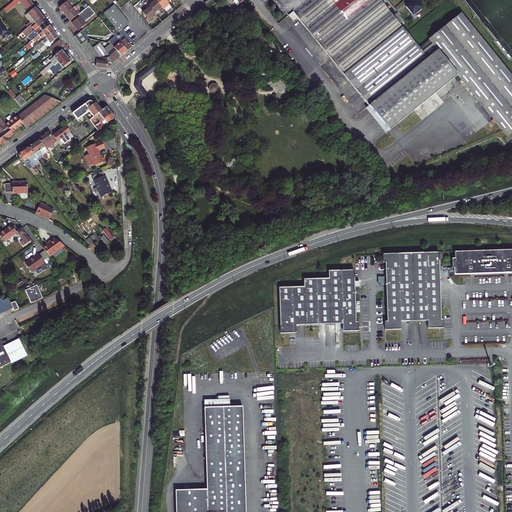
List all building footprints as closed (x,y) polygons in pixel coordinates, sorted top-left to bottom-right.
[(27,8),(33,4),(29,0),(14,0),(4,9),(7,13),(21,1),(27,8)] [(69,5),(72,3),(69,0),(68,0),(59,7),(64,14),(72,8),(69,5)] [(163,10),(161,8),(155,0),(148,5),(149,7),(154,13),(155,14),(156,15),(163,10)] [(167,2),(165,0),(154,0),(155,0),(161,8),(163,10),(169,4),(167,2)] [(393,16),(380,0),(275,0),(288,16),(289,15),(293,12),(297,18),(389,131),(457,75),(507,137),(511,132),(511,75),(461,13),(428,39),(419,48),(399,24),(393,16)] [(417,0),(413,0),(406,7),(413,15),(423,7),(417,0)] [(129,23),(128,22),(114,4),(104,13),(119,31),(122,29),(126,26),(129,23)] [(78,15),(80,13),(74,6),(72,8),(64,14),(70,21),(78,15)] [(84,22),(95,14),(89,6),(80,13),(78,15),(79,16),(72,23),(78,30),(86,24),(84,22)] [(34,23),(42,16),(35,7),(29,12),(27,14),(34,23)] [(155,14),(154,13),(149,7),(142,12),(150,22),(154,19),(152,17),(155,14)] [(234,12),(239,18),(242,16),(237,10),(234,12)] [(289,15),(293,21),(297,18),(293,12),(289,15)] [(393,16),(399,24),(403,21),(397,13),(393,16)] [(32,24),(34,23),(27,14),(25,16),(30,22),(32,24)] [(27,36),(46,21),(42,16),(34,23),(32,24),(28,28),(22,32),(26,37),(27,36)] [(37,36),(50,26),(46,21),(27,36),(29,38),(35,34),(37,36)] [(43,40),(54,31),(50,26),(37,36),(33,39),(36,42),(41,37),(43,40)] [(128,42),(131,39),(122,29),(119,31),(121,34),(118,36),(114,30),(111,33),(115,36),(127,51),(132,47),(128,42)] [(46,47),(58,37),(54,31),(43,40),(34,48),(35,49),(37,51),(39,49),(44,45),(46,47)] [(86,41),(88,39),(82,31),(75,37),(80,45),(86,41)] [(121,56),(127,51),(115,36),(112,38),(111,37),(110,38),(108,36),(104,40),(97,38),(96,41),(107,43),(109,42),(111,44),(120,55),(121,56)] [(53,54),(63,45),(59,40),(49,48),(53,54)] [(110,56),(108,53),(105,48),(103,50),(104,53),(98,57),(107,58),(110,56)] [(47,72),(66,56),(61,50),(49,60),(52,63),(44,69),(47,72)] [(62,68),(71,61),(66,56),(47,72),(49,75),(55,70),(56,73),(62,68)] [(142,81),(156,69),(152,65),(136,77),(142,81)] [(216,84),(212,83),(209,86),(208,90),(211,93),(215,93),(218,91),(218,87),(216,84)] [(141,85),(135,87),(146,103),(151,100),(141,85)] [(21,107),(25,103),(21,97),(23,95),(22,93),(14,99),(18,103),(21,107)] [(0,144),(1,144),(2,145),(10,139),(9,138),(13,134),(12,132),(23,124),(26,129),(61,102),(45,95),(17,116),(6,124),(0,116),(0,144)] [(95,102),(89,101),(76,110),(77,111),(73,114),(78,121),(83,118),(82,117),(89,111),(94,117),(102,111),(95,102)] [(94,120),(97,117),(101,122),(112,113),(107,107),(102,111),(94,117),(90,120),(92,122),(94,120)] [(112,113),(101,122),(100,122),(101,125),(96,128),(98,131),(115,118),(112,113)] [(400,124),(405,130),(414,123),(409,117),(400,124)] [(70,132),(65,126),(53,136),(58,142),(61,139),(65,144),(71,140),(67,135),(70,132)] [(54,140),(48,131),(43,135),(51,146),(54,144),(52,142),(54,140)] [(50,146),(51,146),(43,135),(38,139),(39,140),(48,151),(51,154),(53,152),(48,146),(49,145),(50,146)] [(39,140),(34,144),(43,156),(45,160),(48,157),(45,153),(48,151),(39,140)] [(102,141),(95,144),(98,150),(105,148),(102,141)] [(29,147),(37,159),(38,160),(43,156),(34,144),(29,147)] [(88,163),(91,165),(94,164),(95,166),(104,162),(101,155),(100,156),(98,150),(95,144),(87,147),(90,154),(85,156),(88,163)] [(37,159),(29,147),(24,151),(34,165),(39,162),(38,160),(37,159)] [(29,170),(34,165),(24,151),(18,155),(26,167),(29,170)] [(92,177),(93,180),(104,176),(102,172),(92,177)] [(96,186),(98,187),(100,190),(99,192),(101,197),(111,193),(107,184),(109,184),(105,175),(104,176),(93,180),(96,186)] [(12,193),(27,193),(27,182),(12,182),(12,184),(5,184),(5,193),(12,192),(12,193)] [(47,206),(40,203),(35,214),(41,216),(42,216),(44,217),(49,219),(53,210),(47,207),(47,206)] [(0,235),(5,242),(17,233),(22,241),(20,242),(23,246),(31,240),(29,237),(28,238),(21,228),(18,231),(15,226),(13,226),(12,227),(11,225),(0,233),(0,235)] [(102,231),(110,240),(113,238),(106,228),(102,231)] [(49,243),(43,247),(49,257),(64,246),(54,238),(48,242),(49,243)] [(511,249),(455,252),(455,259),(451,259),(452,268),(455,267),(455,274),(511,272),(511,249)] [(44,250),(39,255),(43,261),(49,257),(44,250)] [(439,252),(382,254),(382,263),(385,263),(387,322),(384,322),(385,330),(400,330),(399,321),(428,320),(428,328),(443,328),(443,320),(441,320),(439,252)] [(39,255),(38,254),(25,264),(31,272),(36,269),(39,273),(48,267),(43,261),(39,255)] [(278,287),(279,333),(295,332),(295,325),(342,324),(342,331),(358,331),(357,322),(355,322),(353,270),(328,271),(328,278),(303,279),(303,286),(278,287)] [(58,280),(61,287),(67,284),(64,278),(58,280)] [(39,300),(42,298),(37,285),(31,288),(36,297),(38,296),(39,300)] [(28,289),(25,290),(31,303),(39,300),(38,296),(36,297),(31,288),(28,289)] [(0,314),(9,310),(12,308),(14,311),(19,309),(15,301),(11,303),(8,298),(3,301),(2,298),(0,299),(0,314)] [(0,367),(26,355),(18,340),(12,343),(12,342),(9,344),(9,345),(3,348),(0,340),(0,375),(0,374),(0,367)] [(397,389),(399,385),(384,378),(381,386),(396,393),(398,389),(397,389)] [(229,399),(204,400),(204,407),(230,407),(229,399)] [(245,511),(242,406),(230,407),(204,407),(206,489),(175,490),(175,511),(245,511)]
